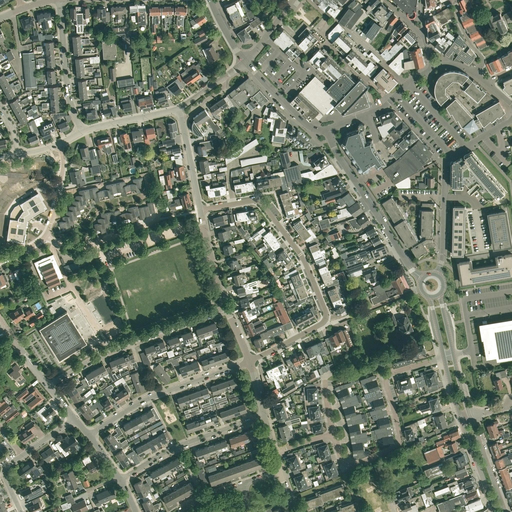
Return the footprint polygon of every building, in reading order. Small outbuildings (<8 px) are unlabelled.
[(228,13),(243,6),(240,0),(237,0),(225,6),(228,13)] [(314,0),(314,1),(318,4),(331,15),(332,14),(334,15),(336,16),(341,10),(338,7),(341,4),(338,1),(337,2),(335,0),(314,0)] [(367,1),(368,0),(353,0),(348,6),(338,20),(340,21),(350,29),(363,12),(361,10),(362,9),(360,8),(367,1)] [(368,13),(370,11),(371,10),(381,0),(380,0),(369,0),(368,1),(370,3),(367,5),(369,7),(366,11),(368,13)] [(418,5),(418,4),(418,0),(394,0),(404,9),(408,13),(409,14),(409,15),(410,15),(410,16),(411,16),(412,16),(413,16),(414,16),(415,16),(415,15),(416,14),(416,13),(417,13),(417,12),(416,11),(416,10),(417,10),(418,5)] [(460,0),(461,0),(461,1),(459,2),(462,9),(460,10),(461,12),(463,16),(462,17),(468,30),(469,30),(479,50),(488,46),(478,26),(477,26),(471,13),(468,14),(465,9),(472,5),(471,4),(478,1),(477,0),(460,0)] [(251,2),(243,6),(228,13),(231,20),(252,11),(255,9),(251,2)] [(145,15),(145,11),(145,3),(137,4),(138,18),(137,18),(137,19),(135,19),(135,22),(138,22),(138,25),(146,25),(145,15)] [(371,10),(370,11),(381,21),(382,20),(383,21),(382,22),(385,25),(390,17),(389,16),(393,12),(388,7),(387,8),(382,3),(373,12),(371,10)] [(121,14),(126,14),(125,6),(117,6),(118,19),(118,22),(121,22),(121,14)] [(434,15),(442,23),(453,17),(454,11),(449,7),(434,15)] [(76,12),(76,8),(70,8),(70,17),(71,17),(74,19),(74,24),(80,24),(79,12),(76,12)] [(83,12),(79,12),(80,24),(86,24),(86,22),(89,22),(89,17),(89,8),(83,8),(83,12)] [(105,8),(97,9),(98,17),(102,17),(102,21),(109,21),(109,12),(105,12),(105,8)] [(492,27),(497,25),(501,32),(504,33),(507,31),(508,29),(504,21),(505,20),(506,22),(507,22),(508,23),(511,20),(511,10),(504,15),(505,17),(503,18),(500,13),(494,16),(493,14),(487,17),(492,27)] [(252,11),(231,20),(235,27),(245,22),(248,21),(254,18),(255,20),(260,17),(259,17),(258,14),(254,17),(252,11)] [(43,25),(43,29),(49,28),(48,24),(51,23),(51,20),(50,12),(43,13),(45,23),(44,24),(44,25),(43,25)] [(193,16),(195,18),(190,21),(193,25),(198,22),(200,25),(207,20),(206,20),(206,19),(205,17),(202,13),(198,15),(197,14),(193,16)] [(394,25),(393,24),(399,18),(394,14),(388,20),(391,23),(387,30),(390,32),(394,25)] [(433,15),(426,19),(427,26),(428,31),(429,36),(431,40),(432,40),(433,41),(436,38),(442,35),(443,35),(442,32),(436,21),(433,15)] [(362,31),(371,19),(368,16),(367,18),(366,18),(365,19),(361,17),(359,20),(360,21),(356,26),(362,31)] [(23,19),(21,20),(24,29),(34,25),(31,17),(26,18),(25,18),(23,19)] [(260,17),(255,20),(249,23),(253,28),(262,22),(259,18),(260,17)] [(374,40),(383,27),(375,21),(374,22),(372,25),(368,31),(366,33),(365,34),(374,40)] [(365,51),(363,53),(355,46),(357,44),(356,42),(344,31),(345,29),(338,23),(334,28),(335,28),(330,34),(330,36),(334,40),(332,43),(344,54),(345,55),(343,57),(360,73),(362,70),(366,74),(368,72),(371,74),(377,68),(377,69),(379,66),(377,64),(375,66),(374,65),(376,63),(372,59),(369,57),(372,55),(373,56),(372,57),(378,62),(380,60),(372,52),(369,54),(369,55),(365,51)] [(407,32),(405,30),(407,28),(403,23),(397,28),(396,27),(392,33),(399,40),(403,36),(407,32)] [(467,65),(470,66),(477,56),(465,41),(465,40),(457,23),(454,24),(458,32),(453,35),(455,37),(456,38),(453,42),(445,54),(454,60),(456,57),(464,63),(464,64),(465,64),(467,65)] [(250,25),(237,33),(243,42),(251,38),(247,32),(252,29),(250,25)] [(200,37),(209,32),(206,27),(197,32),(200,37)] [(283,30),(274,40),(286,51),(285,51),(285,52),(293,60),(294,59),(298,54),(304,48),(307,51),(318,39),(306,27),(298,36),(300,37),(296,40),(292,37),(291,38),(283,30)] [(387,48),(380,54),(385,59),(388,56),(389,57),(392,54),(393,55),(397,51),(403,45),(401,43),(402,42),(404,44),(408,48),(418,37),(415,34),(410,29),(407,32),(403,36),(392,46),(389,50),(387,48)] [(442,52),(445,54),(453,42),(456,38),(455,37),(453,35),(448,32),(446,34),(444,37),(443,36),(442,38),(440,36),(437,37),(432,42),(435,44),(434,46),(442,52)] [(218,51),(215,52),(211,44),(215,41),(212,38),(206,44),(208,48),(206,49),(209,56),(207,57),(209,61),(210,61),(210,63),(214,61),(213,59),(217,58),(220,56),(218,51)] [(115,39),(102,40),(103,59),(117,58),(115,39)] [(418,42),(412,46),(403,50),(404,52),(404,60),(405,69),(425,66),(420,47),(418,42)] [(330,79),(332,77),(336,73),(335,72),(339,68),(338,66),(339,65),(328,56),(327,57),(319,49),(319,50),(318,49),(313,54),(314,55),(308,61),(316,69),(318,67),(327,76),(326,77),(328,79),(329,78),(330,79)] [(511,49),(508,52),(509,53),(486,64),(491,75),(494,73),(493,71),(511,62),(511,49)] [(11,51),(5,53),(9,61),(14,58),(11,51)] [(404,60),(404,52),(401,53),(391,63),(392,65),(390,66),(399,75),(405,69),(404,60)] [(30,59),(34,59),(33,53),(23,53),(26,87),(36,86),(34,61),(31,61),(30,59)] [(99,57),(75,59),(76,65),(83,64),(83,61),(89,60),(92,59),(92,62),(88,62),(88,63),(100,62),(99,58),(99,57)] [(191,71),(189,68),(187,69),(191,75),(195,80),(198,78),(199,79),(202,77),(199,72),(203,70),(198,63),(195,66),(196,67),(191,71)] [(342,69),(339,65),(338,66),(339,68),(335,72),(336,73),(332,77),(333,78),(336,80),(344,71),(342,69)] [(195,80),(191,75),(187,69),(185,66),(183,68),(187,73),(183,76),(188,85),(195,80)] [(375,77),(373,80),(376,83),(383,89),(386,93),(398,81),(394,77),(393,78),(393,77),(394,76),(388,71),(387,72),(387,71),(384,68),(375,77)] [(441,75),(440,76),(439,77),(438,78),(438,79),(437,80),(437,81),(436,82),(436,83),(436,84),(436,85),(435,86),(435,87),(435,88),(435,89),(435,91),(436,93),(437,96),(438,98),(439,101),(440,102),(441,103),(443,102),(445,107),(446,106),(449,110),(450,110),(452,113),(454,116),(455,116),(458,119),(460,123),(461,122),(470,132),(481,126),(483,124),(487,122),(488,123),(491,120),(494,118),(495,118),(498,116),(502,113),(503,114),(506,111),(500,100),(498,101),(487,92),(487,91),(473,79),(472,80),(469,76),(469,75),(467,74),(465,73),(463,72),(461,72),(460,71),(458,71),(456,71),(455,70),(453,70),(451,70),(448,71),(447,71),(446,72),(444,73),(443,74),(442,74),(441,75)] [(367,86),(367,85),(365,83),(365,84),(360,79),(356,83),(353,80),(353,79),(344,71),(336,80),(328,89),(315,76),(290,102),(310,121),(315,116),(319,120),(326,113),(327,114),(329,113),(327,111),(334,104),(343,113),(344,115),(370,105),(365,92),(366,91),(365,90),(368,87),(367,86)] [(0,82),(6,79),(10,77),(14,75),(15,74),(13,72),(5,76),(3,72),(0,73),(0,82)] [(239,106),(248,99),(247,98),(258,89),(248,77),(229,94),(232,98),(231,98),(227,94),(226,95),(237,111),(239,106)] [(133,78),(117,80),(118,87),(134,84),(133,78)] [(505,86),(503,88),(509,94),(511,92),(511,79),(511,80),(510,78),(504,81),(505,83),(504,83),(505,86)] [(6,79),(0,82),(0,83),(3,88),(9,84),(6,79)] [(9,84),(3,88),(6,93),(12,90),(15,88),(14,86),(15,86),(14,85),(11,87),(9,84)] [(177,84),(171,88),(175,94),(181,90),(177,84)] [(161,93),(162,95),(157,97),(159,103),(167,100),(165,94),(164,94),(164,92),(166,91),(165,88),(159,90),(161,93)] [(15,95),(12,90),(6,93),(9,99),(15,95)] [(258,109),(260,107),(260,106),(268,99),(259,90),(250,98),(252,100),(246,105),(251,110),(255,107),(257,109),(258,108),(258,109)] [(102,94),(102,96),(101,97),(103,103),(102,103),(104,109),(103,109),(105,117),(116,114),(114,106),(115,105),(114,101),(110,103),(109,102),(110,102),(108,95),(107,95),(107,92),(103,93),(103,94),(102,94)] [(144,96),(146,106),(153,105),(152,102),(153,102),(152,95),(144,96)] [(144,97),(139,98),(139,97),(137,98),(138,105),(139,104),(140,108),(146,106),(144,96),(144,97)] [(227,103),(224,98),(223,98),(216,103),(221,109),(225,107),(226,107),(227,106),(230,111),(233,109),(229,102),(227,103)] [(16,99),(10,103),(13,108),(19,104),(22,103),(21,101),(18,102),(16,99)] [(131,99),(128,100),(121,101),(122,105),(123,104),(124,111),(132,109),(131,103),(132,102),(131,99)] [(86,119),(87,118),(87,119),(93,118),(93,119),(95,119),(96,118),(96,117),(97,116),(97,115),(97,114),(97,113),(95,114),(94,110),(93,110),(92,102),(83,104),(84,107),(89,106),(90,110),(86,111),(87,115),(85,115),(86,119)] [(221,109),(216,103),(210,107),(213,111),(211,112),(217,120),(220,118),(217,114),(218,113),(218,111),(221,109)] [(13,108),(16,114),(22,110),(21,107),(19,104),(13,108)] [(284,143),(285,137),(286,128),(284,128),(286,117),(284,115),(276,108),(275,109),(270,108),(270,109),(266,107),(263,114),(267,115),(267,118),(273,119),(273,122),(272,125),(274,125),(273,130),(272,141),(277,142),(281,143),(282,143),(284,143)] [(25,115),(22,110),(16,114),(18,119),(25,115)] [(193,121),(193,122),(193,123),(192,124),(192,125),(192,126),(192,127),(192,128),(192,129),(192,130),(193,131),(193,132),(194,132),(194,133),(195,134),(196,134),(197,135),(198,135),(199,135),(200,135),(201,135),(202,135),(203,135),(201,132),(204,132),(204,131),(203,131),(199,126),(207,121),(211,118),(205,110),(193,118),(194,120),(193,121)] [(381,125),(378,126),(383,138),(391,132),(397,126),(396,125),(402,120),(395,112),(392,111),(380,116),(383,125),(381,126),(381,125)] [(18,119),(21,124),(28,121),(27,118),(30,116),(30,115),(28,113),(25,115),(18,119)] [(60,119),(59,113),(51,114),(56,126),(58,125),(61,131),(69,128),(66,121),(62,123),(60,119)] [(255,117),(254,128),(254,129),(260,130),(262,118),(255,117)] [(211,118),(207,121),(215,132),(220,128),(216,123),(215,124),(211,118)] [(28,138),(24,140),(26,144),(30,143),(31,144),(32,145),(35,144),(35,143),(39,141),(35,133),(38,131),(33,120),(30,122),(34,132),(32,133),(33,136),(28,138)] [(391,132),(383,138),(381,140),(389,150),(411,129),(409,127),(403,121),(391,132)] [(44,139),(51,136),(50,132),(55,130),(52,122),(40,127),(44,139)] [(177,130),(176,122),(167,124),(169,132),(170,138),(175,137),(174,131),(177,130)] [(345,141),(342,143),(355,163),(358,167),(361,172),(363,173),(365,172),(366,172),(370,169),(370,168),(372,167),(375,165),(378,169),(386,164),(376,149),(372,140),(367,142),(363,131),(364,130),(366,127),(365,125),(362,123),(359,124),(358,127),(358,129),(347,133),(346,135),(345,141)] [(294,142),(302,133),(298,129),(296,130),(292,126),(287,131),(292,135),(290,136),(292,138),(291,139),(294,142)] [(147,134),(144,134),(143,130),(145,140),(145,143),(146,143),(146,144),(150,143),(150,140),(154,140),(153,137),(156,136),(154,127),(146,129),(147,134)] [(210,136),(211,140),(216,139),(221,138),(220,134),(223,132),(220,128),(215,132),(215,135),(210,136)] [(415,134),(411,129),(389,150),(393,155),(394,153),(415,134)] [(139,130),(132,132),(134,142),(140,141),(140,144),(145,143),(145,140),(143,130),(140,131),(139,130)] [(131,147),(130,143),(129,137),(128,134),(127,135),(126,133),(120,134),(122,141),(120,141),(119,142),(120,145),(121,145),(124,145),(125,149),(131,147)] [(302,133),(294,142),(298,145),(299,144),(303,148),(304,146),(308,149),(312,145),(309,142),(310,140),(302,133)] [(394,153),(393,155),(397,160),(398,160),(399,159),(410,149),(420,139),(418,138),(418,137),(415,134),(394,153)] [(110,137),(104,138),(107,152),(110,151),(108,146),(112,145),(110,137)] [(104,149),(104,153),(107,152),(104,138),(97,140),(99,148),(101,147),(102,150),(104,149)] [(430,157),(433,154),(420,139),(410,149),(399,159),(398,160),(397,160),(384,169),(391,180),(392,179),(395,184),(405,178),(409,176),(424,168),(423,165),(432,160),(430,157)] [(199,155),(206,154),(206,149),(213,148),(212,141),(199,143),(200,146),(198,147),(199,155)] [(455,141),(450,146),(453,150),(459,145),(455,141)] [(94,159),(92,150),(88,150),(87,146),(87,147),(87,145),(83,146),(83,147),(81,148),(83,157),(89,156),(90,160),(94,159)] [(173,154),(180,153),(181,152),(180,151),(181,151),(181,149),(180,149),(179,146),(172,148),(166,149),(166,147),(159,148),(160,152),(161,157),(162,156),(161,152),(166,151),(167,153),(172,151),(173,154)] [(302,156),(302,150),(299,150),(300,162),(308,162),(307,156),(302,156)] [(464,184),(470,190),(477,183),(480,187),(477,190),(487,202),(489,200),(491,202),(507,192),(472,151),(464,156),(466,157),(463,159),(462,157),(453,162),(453,163),(451,164),(451,185),(453,185),(453,188),(463,188),(463,184),(464,184)] [(290,166),(287,152),(279,152),(284,171),(285,175),(288,187),(336,174),(336,173),(334,169),(333,169),(333,168),(331,165),(330,165),(327,167),(327,168),(326,168),(320,172),(319,171),(314,175),(311,171),(300,174),(298,164),(290,166)] [(321,168),(328,163),(323,156),(320,158),(319,158),(316,160),(315,159),(313,160),(316,165),(315,166),(316,168),(321,168)] [(34,171),(31,172),(32,174),(47,170),(45,163),(33,166),(34,171)] [(216,164),(200,167),(201,173),(210,171),(209,168),(213,167),(216,166),(216,164)] [(21,167),(18,168),(21,184),(23,184),(23,181),(27,180),(25,167),(24,167),(24,166),(21,167)] [(183,166),(174,167),(175,172),(173,172),(173,171),(169,171),(169,174),(184,172),(184,169),(184,167),(183,167),(183,166)] [(18,168),(11,169),(14,183),(19,182),(19,185),(21,184),(18,168)] [(47,170),(32,174),(32,176),(35,175),(36,179),(36,180),(38,179),(38,180),(41,180),(41,179),(42,178),(47,177),(48,177),(47,170)] [(79,170),(70,172),(73,183),(77,182),(77,186),(85,184),(84,181),(82,181),(79,170)] [(274,177),(276,186),(282,185),(280,176),(285,175),(284,171),(273,173),(274,177)] [(184,172),(169,174),(164,175),(165,184),(171,183),(170,177),(174,177),(174,175),(176,175),(176,179),(185,178),(185,177),(185,175),(185,174),(184,172)] [(274,177),(271,177),(270,176),(269,175),(268,175),(268,178),(270,187),(276,186),(274,177)] [(264,188),(270,187),(268,178),(265,179),(264,176),(262,177),(262,179),(264,188)] [(344,188),(345,187),(338,176),(337,177),(336,177),(324,181),(326,189),(329,188),(330,192),(323,194),(325,200),(341,194),(346,190),(344,188)] [(410,179),(409,176),(405,178),(395,184),(398,188),(410,188),(410,179)] [(139,183),(140,187),(144,186),(142,177),(133,180),(134,184),(139,183)] [(248,177),(245,178),(246,182),(248,191),(254,190),(252,181),(249,182),(248,177)] [(434,187),(434,178),(425,178),(425,184),(424,184),(424,183),(419,183),(419,185),(419,188),(426,188),(426,187),(428,187),(434,187)] [(120,187),(125,186),(125,181),(115,183),(117,192),(121,191),(120,187)] [(223,185),(219,186),(220,195),(226,194),(225,189),(227,189),(226,181),(222,182),(223,185)] [(117,192),(115,183),(106,185),(107,190),(112,189),(113,193),(117,192)] [(139,183),(134,184),(130,185),(131,190),(136,189),(137,193),(141,192),(140,187),(139,183)] [(214,196),(213,187),(210,187),(210,184),(205,185),(206,189),(207,188),(208,197),(214,196)] [(130,185),(125,186),(120,187),(121,191),(122,196),(127,195),(126,191),(131,190),(130,185)] [(97,187),(88,189),(90,198),(94,197),(93,193),(98,192),(97,187)] [(282,190),(283,193),(279,194),(281,200),(284,199),(290,197),(292,196),(291,190),(289,191),(288,187),(282,190)] [(473,187),(467,192),(470,195),(476,190),(473,187)] [(90,198),(88,189),(79,191),(80,196),(85,195),(86,199),(90,198)] [(107,190),(103,191),(104,196),(109,195),(110,199),(114,198),(113,193),(112,189),(107,190)] [(103,191),(98,192),(93,193),(94,197),(95,202),(100,201),(99,197),(104,196),(103,191)] [(340,206),(353,197),(349,192),(340,198),(340,197),(336,200),(340,206)] [(7,237),(7,239),(24,242),(24,240),(25,237),(26,226),(26,223),(27,221),(26,221),(27,219),(28,218),(30,217),(33,216),(42,210),(45,209),(47,208),(43,201),(38,193),(36,194),(33,195),(24,201),(22,203),(15,207),(11,213),(10,221),(9,224),(8,234),(7,237)] [(175,203),(189,199),(189,197),(189,196),(188,194),(188,193),(179,195),(180,198),(174,200),(175,203)] [(85,195),(80,196),(75,197),(76,201),(82,200),(83,204),(87,203),(86,199),(85,195)] [(408,219),(393,196),(382,203),(396,224),(394,225),(408,247),(411,245),(418,240),(419,240),(419,239),(406,220),(408,219)] [(284,199),(281,200),(283,205),(284,205),(292,203),(290,197),(284,199)] [(355,200),(353,197),(340,206),(337,205),(337,208),(340,208),(343,207),(346,205),(347,206),(355,200)] [(175,203),(171,204),(169,204),(170,205),(169,206),(170,209),(171,209),(171,210),(170,210),(170,214),(179,213),(178,208),(176,209),(175,206),(182,205),(182,208),(191,205),(191,204),(190,202),(189,199),(175,203)] [(82,200),(76,201),(72,202),(73,206),(78,205),(79,209),(84,209),(83,204),(82,200)] [(294,202),(292,203),(284,205),(283,205),(285,211),(296,208),(294,202)] [(362,210),(360,206),(357,203),(349,208),(348,207),(340,209),(341,214),(337,215),(338,218),(347,216),(347,217),(354,215),(354,216),(362,210)] [(430,247),(433,247),(433,203),(422,203),(422,209),(420,209),(419,235),(421,238),(419,239),(419,240),(418,240),(411,245),(413,246),(411,247),(417,257),(428,250),(427,248),(430,247)] [(78,205),(73,206),(69,207),(70,211),(75,210),(76,215),(80,214),(79,209),(78,205)] [(139,213),(138,208),(137,206),(128,208),(129,213),(134,211),(135,216),(139,215),(139,213)] [(296,208),(285,211),(287,219),(291,218),(292,220),(299,216),(302,214),(301,212),(299,213),(297,207),(296,208)] [(453,250),(453,255),(463,255),(464,252),(465,252),(466,210),(465,210),(465,207),(454,207),(454,211),(454,214),(454,218),(454,221),(454,226),(453,229),(453,232),(453,236),(453,240),(453,243),(453,247),(453,250)] [(75,210),(70,211),(66,212),(67,216),(72,215),(73,220),(77,219),(76,215),(75,210)] [(115,216),(121,214),(120,210),(110,212),(112,221),(116,220),(115,216)] [(254,210),(248,211),(250,219),(252,219),(253,222),(257,222),(257,218),(255,218),(254,210)] [(129,213),(125,214),(126,219),(131,218),(132,222),(136,221),(135,216),(134,211),(129,213)] [(236,212),(236,214),(233,214),(235,221),(244,220),(242,211),(236,212)] [(112,221),(110,212),(101,214),(102,219),(107,217),(108,222),(112,221)] [(505,220),(507,220),(506,212),(489,214),(490,218),(492,218),(492,220),(490,221),(491,229),(493,229),(494,231),(492,232),(493,240),(495,240),(496,248),(509,245),(509,242),(510,242),(509,233),(507,234),(507,231),(509,231),(507,222),(505,223),(505,220)] [(125,214),(121,214),(115,216),(116,220),(117,225),(122,224),(121,220),(126,219),(125,214)] [(365,214),(358,220),(357,220),(360,224),(368,218),(365,214)] [(72,215),(67,216),(62,217),(63,221),(69,220),(70,225),(74,224),(73,220),(72,215)] [(220,227),(219,225),(224,223),(223,219),(227,218),(226,215),(222,216),(213,218),(214,223),(215,226),(215,228),(220,227)] [(321,215),(317,216),(313,218),(314,219),(316,222),(318,225),(320,224),(321,229),(330,226),(328,218),(322,220),(321,215)] [(107,217),(102,219),(97,220),(98,224),(104,223),(105,227),(109,226),(108,222),(107,217)] [(293,225),(296,230),(303,225),(301,222),(302,222),(302,221),(301,219),(300,217),(292,221),(291,222),(293,225)] [(363,228),(371,222),(368,218),(360,224),(357,220),(358,220),(356,217),(349,220),(353,226),(354,225),(358,230),(362,227),(363,228)] [(69,220),(63,221),(59,222),(60,228),(65,227),(66,230),(71,229),(70,225),(69,220)] [(104,223),(98,224),(94,225),(95,230),(101,229),(101,233),(106,232),(105,227),(104,223)] [(303,225),(296,230),(300,235),(309,228),(309,227),(306,229),(303,225)] [(362,237),(375,230),(373,226),(366,230),(367,232),(362,235),(362,236),(361,236),(362,237)] [(304,240),(304,239),(306,242),(308,241),(315,237),(312,233),(313,232),(309,228),(300,235),(304,240),(303,240),(304,240)] [(218,236),(218,237),(218,239),(219,240),(220,240),(224,239),(227,238),(228,238),(226,230),(223,231),(218,232),(219,236),(218,236)] [(265,238),(263,239),(265,242),(266,241),(266,240),(273,235),(270,230),(263,235),(265,238)] [(375,230),(362,237),(362,238),(363,238),(364,238),(369,236),(370,238),(377,234),(375,230)] [(249,238),(247,240),(249,242),(251,241),(254,238),(260,234),(258,231),(253,235),(251,237),(249,238)] [(338,232),(329,235),(331,240),(334,240),(340,238),(338,232)] [(371,240),(363,245),(363,246),(366,245),(380,238),(378,234),(370,238),(371,240)] [(264,246),(266,248),(277,240),(273,235),(266,240),(266,241),(268,243),(264,246)] [(311,252),(319,248),(317,243),(319,242),(315,238),(309,242),(311,245),(309,246),(311,252)] [(363,246),(364,249),(374,244),(374,246),(382,242),(380,238),(366,245),(363,246)] [(277,240),(266,248),(267,251),(272,248),(273,250),(268,254),(269,256),(274,253),(277,251),(275,249),(281,245),(277,240)] [(231,245),(223,247),(225,254),(233,252),(231,245)] [(360,269),(358,264),(387,252),(388,251),(387,248),(385,248),(384,245),(366,251),(366,250),(341,260),(344,269),(347,274),(360,269)] [(312,258),(313,257),(322,254),(321,251),(324,250),(323,247),(319,249),(319,248),(311,252),(310,252),(310,253),(310,255),(311,255),(312,255),(312,258)] [(339,255),(335,247),(330,250),(332,254),(331,255),(333,259),(339,255)] [(280,259),(287,254),(284,249),(278,253),(277,251),(274,253),(269,256),(271,259),(274,257),(277,262),(280,259)] [(80,260),(74,263),(77,272),(88,268),(86,265),(85,262),(90,260),(89,258),(88,258),(87,253),(79,256),(80,260)] [(324,253),(322,254),(313,257),(312,258),(313,260),(314,261),(314,260),(316,263),(317,263),(318,265),(321,264),(327,261),(326,259),(324,260),(323,257),(325,256),(324,253)] [(45,258),(34,263),(41,279),(45,278),(46,280),(49,287),(49,288),(61,283),(61,282),(59,279),(63,277),(53,254),(45,258)] [(235,266),(236,270),(237,270),(239,270),(242,269),(240,263),(238,264),(237,259),(241,258),(240,254),(233,256),(234,260),(229,261),(230,268),(235,266)] [(280,259),(282,262),(280,263),(281,266),(284,264),(291,259),(287,254),(280,259)] [(506,276),(505,275),(508,274),(508,276),(511,275),(511,254),(504,255),(502,255),(502,256),(497,257),(498,263),(473,267),(472,260),(470,260),(470,261),(459,263),(459,264),(461,264),(462,268),(460,269),(461,274),(463,274),(463,278),(462,279),(462,284),(473,282),(475,281),(476,281),(476,280),(478,279),(478,281),(484,280),(483,278),(486,278),(486,280),(491,279),(491,277),(493,277),(493,279),(506,276)] [(268,259),(264,261),(267,267),(273,265),(272,261),(269,262),(268,259)] [(285,266),(283,268),(283,269),(283,268),(285,271),(294,264),(291,259),(284,264),(285,266)] [(318,265),(319,268),(318,268),(320,274),(328,271),(326,265),(328,264),(327,261),(321,264),(318,265)] [(74,263),(64,267),(67,276),(70,275),(77,272),(74,263)] [(20,269),(19,268),(19,267),(16,268),(16,269),(13,271),(14,271),(8,273),(11,281),(17,279),(17,280),(20,278),(21,281),(27,278),(23,269),(21,270),(20,269)] [(239,270),(240,274),(234,276),(235,281),(234,281),(235,285),(236,284),(236,285),(244,283),(245,282),(246,281),(245,279),(244,278),(243,278),(242,277),(245,276),(244,272),(248,271),(247,267),(242,269),(239,270)] [(289,272),(285,275),(284,275),(286,278),(290,276),(291,279),(288,280),(289,283),(292,282),(301,279),(299,273),(297,273),(295,269),(289,272)] [(360,269),(347,274),(348,277),(351,276),(351,278),(363,273),(361,269),(360,269)] [(378,274),(376,274),(375,270),(371,271),(370,269),(363,272),(366,279),(369,278),(371,282),(378,280),(378,279),(379,278),(378,274)] [(328,271),(320,274),(322,280),(331,276),(328,271)] [(344,280),(346,279),(343,271),(340,272),(336,274),(336,276),(342,274),(342,275),(344,280)] [(0,286),(6,284),(5,282),(8,281),(5,274),(3,275),(2,274),(0,274),(0,286)] [(331,276),(322,280),(325,285),(327,284),(328,287),(334,284),(337,283),(339,282),(337,279),(333,281),(331,276)] [(376,296),(370,299),(373,305),(390,297),(389,296),(392,294),(393,295),(394,295),(396,294),(397,294),(406,289),(400,276),(399,276),(392,280),(392,279),(372,287),(376,296)] [(295,288),(303,284),(301,279),(292,282),(295,288)] [(237,292),(237,293),(237,295),(238,295),(239,295),(240,297),(245,295),(245,294),(253,292),(252,289),(252,286),(254,286),(257,284),(256,280),(251,282),(247,283),(242,285),(243,288),(241,288),(237,289),(238,291),(238,292),(237,292)] [(337,283),(334,284),(328,287),(329,290),(327,290),(329,296),(338,293),(335,287),(339,285),(337,283)] [(295,288),(297,293),(306,290),(303,284),(295,288)] [(305,299),(307,299),(306,296),(308,295),(306,290),(297,293),(295,294),(297,300),(298,301),(298,302),(299,301),(302,300),(302,301),(305,299)] [(338,293),(329,296),(332,302),(340,298),(339,295),(340,295),(344,293),(343,291),(338,293)] [(243,298),(240,299),(241,302),(240,303),(240,305),(242,306),(249,304),(248,300),(252,299),(251,296),(250,294),(246,295),(247,297),(243,298)] [(340,298),(332,302),(334,307),(342,304),(345,302),(342,303),(341,301),(346,299),(344,296),(342,298),(340,298)] [(342,304),(334,307),(336,313),(340,312),(341,315),(347,313),(346,309),(344,309),(343,306),(347,305),(345,302),(342,304)] [(246,308),(238,311),(238,312),(241,317),(257,310),(259,310),(261,309),(260,305),(255,307),(251,309),(247,311),(246,308)] [(48,309),(52,315),(57,313),(52,306),(48,309)] [(305,312),(310,321),(315,318),(313,314),(316,312),(312,306),(310,308),(311,309),(305,312)] [(20,307),(14,311),(10,314),(16,322),(24,317),(26,319),(35,314),(31,308),(23,312),(20,307)] [(257,310),(241,317),(243,323),(251,319),(257,317),(256,314),(259,312),(260,313),(263,311),(262,308),(261,309),(259,310),(257,310)] [(66,312),(67,312),(67,311),(39,329),(41,332),(43,335),(44,336),(45,337),(52,349),(54,353),(56,356),(59,360),(79,347),(87,343),(86,342),(86,343),(82,336),(81,335),(77,329),(75,326),(72,321),(71,319),(66,312)] [(284,323),(290,321),(286,312),(281,315),(280,315),(284,323)] [(310,321),(305,312),(300,315),(304,323),(310,321)] [(406,316),(395,321),(392,314),(389,315),(394,326),(398,324),(403,336),(413,332),(406,316)] [(304,323),(300,315),(295,318),(294,318),(291,319),(295,326),(298,325),(299,327),(304,323)] [(483,324),(481,325),(483,340),(487,359),(496,357),(497,361),(511,358),(511,319),(487,324),(487,320),(484,320),(482,321),(483,324)] [(251,321),(244,324),(246,330),(261,324),(259,320),(252,323),(251,321)] [(261,324),(246,330),(249,336),(256,332),(265,329),(262,323),(261,324)] [(272,336),(284,331),(281,325),(281,324),(267,331),(268,334),(271,333),(272,336)] [(205,326),(201,327),(204,337),(204,336),(208,335),(209,336),(208,335),(205,326)] [(197,331),(194,332),(197,341),(200,340),(200,339),(204,337),(201,327),(196,329),(197,331)] [(335,333),(336,334),(339,342),(345,340),(347,346),(352,344),(346,329),(342,331),(341,330),(335,333)] [(192,333),(191,331),(187,333),(190,341),(191,344),(198,342),(197,341),(194,332),(192,333)] [(267,331),(260,334),(261,337),(254,340),(255,343),(253,343),(255,346),(256,346),(256,347),(264,344),(262,340),(266,339),(265,335),(268,334),(267,331)] [(327,344),(328,344),(331,351),(341,347),(339,344),(339,342),(336,334),(325,339),(327,344)] [(177,349),(173,338),(168,339),(171,348),(176,346),(177,349)] [(324,346),(322,341),(316,343),(320,352),(323,350),(325,355),(329,353),(325,346),(324,346)] [(316,343),(311,346),(315,354),(320,352),(316,343)] [(412,354),(410,355),(411,359),(418,356),(417,355),(421,354),(425,352),(423,349),(424,349),(423,348),(424,347),(424,346),(423,345),(422,344),(410,348),(412,354)] [(316,356),(315,354),(311,346),(305,348),(310,359),(316,356)] [(222,353),(220,348),(217,349),(219,354),(222,362),(228,360),(227,356),(229,356),(227,350),(225,351),(225,352),(222,353)] [(297,354),(302,366),(306,364),(307,366),(310,364),(308,360),(305,362),(305,361),(306,360),(302,352),(297,354)] [(129,356),(128,354),(123,356),(127,364),(131,362),(133,366),(134,365),(135,368),(138,366),(136,363),(133,354),(129,356)] [(222,362),(219,354),(213,356),(216,364),(222,362)] [(297,354),(291,357),(295,365),(297,364),(299,367),(302,366),(297,354)] [(180,360),(180,357),(182,356),(181,355),(172,358),(173,360),(175,365),(175,366),(179,364),(178,361),(180,360)] [(127,364),(123,356),(119,357),(122,366),(127,364)] [(213,356),(208,359),(210,366),(216,364),(213,356)] [(122,366),(119,357),(114,359),(118,368),(119,369),(123,368),(122,366)] [(295,365),(291,357),(286,359),(289,368),(292,366),(294,371),(297,370),(295,365)] [(118,368),(114,359),(109,361),(113,370),(118,368)] [(210,366),(208,359),(202,361),(204,368),(210,366)] [(381,360),(376,363),(379,371),(384,369),(381,360)] [(191,363),(194,372),(200,369),(197,361),(191,363)] [(194,372),(191,363),(185,366),(188,374),(194,372)] [(287,373),(283,363),(277,365),(281,373),(284,372),(285,374),(287,373)] [(159,364),(153,368),(159,376),(165,372),(159,364)] [(109,374),(103,365),(99,367),(101,371),(104,375),(104,377),(109,374)] [(281,373),(277,365),(272,368),(275,376),(278,375),(279,378),(283,377),(281,373)] [(188,374),(185,366),(179,368),(182,376),(188,374)] [(18,367),(9,374),(14,379),(16,378),(20,384),(25,380),(19,372),(21,370),(18,367)] [(99,367),(94,369),(100,379),(103,378),(101,376),(104,375),(101,371),(99,367)] [(272,368),(266,370),(268,374),(265,375),(267,380),(270,378),(271,381),(274,380),(275,382),(274,383),(277,388),(280,387),(275,376),(272,368)] [(94,369),(90,372),(96,382),(100,379),(94,369)] [(496,373),(498,379),(494,380),(497,388),(503,387),(500,378),(502,378),(501,378),(507,376),(505,370),(496,373)] [(426,380),(436,377),(436,376),(437,376),(436,372),(435,372),(434,371),(428,373),(427,371),(420,373),(422,378),(425,377),(426,380)] [(96,382),(90,372),(86,374),(87,377),(85,378),(89,386),(96,382)] [(141,381),(138,372),(131,374),(134,383),(141,381)] [(171,379),(165,372),(159,376),(165,384),(171,379)] [(309,382),(316,378),(313,373),(310,375),(311,376),(307,378),(308,380),(309,382)] [(405,378),(404,378),(407,389),(410,388),(411,390),(417,388),(415,382),(412,384),(409,377),(408,376),(404,377),(405,378)] [(126,388),(120,392),(124,399),(130,395),(128,392),(131,390),(123,377),(120,379),(126,388)] [(367,388),(377,384),(376,379),(372,381),(370,377),(360,380),(362,385),(365,384),(367,388)] [(436,377),(426,380),(427,383),(424,384),(426,391),(432,389),(431,385),(438,383),(438,382),(439,382),(437,378),(436,378),(436,377)] [(235,378),(229,380),(231,388),(237,386),(238,389),(241,388),(238,380),(236,381),(235,378)] [(303,383),(302,381),(301,378),(296,381),(293,382),(294,383),(296,388),(303,383)] [(402,378),(399,379),(399,380),(398,380),(400,387),(397,388),(399,395),(405,393),(404,390),(407,389),(404,378),(403,379),(402,378)] [(229,380),(223,382),(225,390),(231,388),(229,380)] [(141,381),(134,383),(137,392),(144,390),(141,381)] [(225,390),(223,382),(217,385),(219,392),(225,390)] [(339,396),(349,392),(347,387),(352,385),(350,382),(339,386),(341,390),(337,391),(339,396)] [(296,388),(294,383),(287,387),(288,389),(290,392),(296,388)] [(76,388),(74,385),(67,389),(71,395),(81,389),(85,387),(83,384),(76,388)] [(377,384),(367,388),(368,392),(364,394),(365,399),(366,398),(376,394),(375,390),(379,389),(377,384)] [(217,385),(211,387),(213,394),(219,392),(217,385)] [(304,395),(317,394),(317,393),(318,393),(318,389),(317,389),(316,388),(309,388),(309,385),(305,386),(303,387),(304,395)] [(35,387),(28,393),(26,390),(17,398),(19,401),(22,398),(25,402),(34,394),(37,398),(28,405),(31,409),(44,398),(35,387)] [(118,402),(124,399),(120,392),(117,388),(114,390),(117,394),(114,396),(118,402)] [(210,395),(207,388),(201,390),(204,397),(210,395)] [(81,389),(71,395),(74,401),(81,397),(79,394),(83,392),(81,389)] [(204,397),(201,390),(195,392),(198,400),(204,397)] [(280,391),(272,396),(275,401),(283,396),(280,391)] [(198,400),(195,392),(189,394),(192,402),(198,400)] [(341,401),(344,399),(346,403),(358,399),(355,394),(351,396),(349,392),(339,396),(341,401)] [(189,394),(183,396),(186,404),(192,402),(189,394)] [(317,394),(304,395),(304,404),(310,403),(310,400),(317,400),(317,399),(318,399),(318,395),(317,395),(317,394)] [(376,394),(366,398),(368,402),(371,401),(373,406),(383,402),(382,398),(378,399),(376,394)] [(186,404),(183,396),(177,398),(180,406),(186,404)] [(104,399),(105,401),(103,402),(102,401),(99,403),(102,408),(105,406),(107,409),(113,406),(107,397),(104,399)] [(13,405),(10,407),(4,398),(0,401),(0,413),(2,415),(3,415),(6,418),(11,414),(12,415),(14,417),(18,413),(17,411),(16,410),(13,405)] [(420,406),(421,409),(440,404),(439,401),(438,401),(437,398),(433,399),(433,398),(430,399),(429,400),(427,401),(428,404),(420,406)] [(358,399),(346,403),(347,407),(343,408),(345,413),(354,410),(355,410),(354,405),(359,404),(358,399)] [(89,408),(83,413),(87,418),(94,413),(92,411),(97,407),(99,409),(102,408),(99,403),(98,401),(95,403),(92,405),(89,408)] [(248,407),(246,401),(243,402),(244,404),(238,406),(241,413),(246,411),(245,408),(248,407)] [(286,410),(285,407),(287,407),(286,401),(280,403),(281,406),(274,408),(274,409),(273,409),(274,413),(275,412),(275,413),(286,410)] [(88,406),(85,402),(78,407),(83,413),(89,408),(92,405),(90,404),(88,406)] [(383,402),(373,406),(374,410),(369,412),(371,416),(372,416),(382,413),(381,409),(385,407),(383,402)] [(310,403),(304,404),(305,410),(307,410),(308,413),(319,412),(319,411),(320,410),(319,406),(318,407),(318,406),(311,407),(310,403)] [(440,404),(421,409),(422,412),(432,409),(433,412),(441,409),(440,407),(441,406),(440,404)] [(55,413),(50,406),(45,411),(43,407),(37,412),(42,418),(45,416),(47,418),(48,419),(49,417),(50,417),(55,413)] [(241,413),(238,406),(232,408),(235,415),(241,413)] [(223,409),(224,411),(220,412),(223,420),(229,418),(226,410),(225,408),(223,409)] [(226,410),(229,418),(235,415),(232,408),(226,410)] [(153,413),(151,410),(146,413),(150,421),(155,418),(156,420),(159,418),(156,412),(153,413)] [(286,410),(275,413),(276,414),(275,415),(276,418),(277,418),(277,419),(284,417),(285,420),(291,418),(289,413),(287,413),(286,410)] [(366,417),(365,413),(361,414),(360,413),(356,415),(354,410),(345,413),(346,418),(350,417),(351,421),(362,418),(367,417),(366,416),(366,417)] [(319,412),(308,413),(308,416),(306,417),(307,423),(313,422),(313,419),(320,417),(321,416),(320,412),(319,413),(319,412)] [(150,421),(146,413),(140,416),(144,424),(150,421)] [(382,413),(372,416),(373,420),(377,419),(378,424),(389,421),(387,416),(383,417),(382,413)] [(208,417),(204,418),(207,425),(213,423),(210,416),(209,414),(207,414),(208,417)] [(216,414),(210,416),(213,423),(219,421),(216,414)] [(433,420),(434,423),(445,419),(446,418),(446,415),(444,416),(444,414),(436,416),(436,417),(433,417),(433,420)] [(140,416),(135,419),(139,427),(144,424),(140,416)] [(352,425),(348,426),(349,431),(360,428),(359,423),(364,422),(368,421),(367,417),(362,418),(351,421),(352,425)] [(196,421),(192,422),(195,429),(201,427),(198,420),(197,418),(195,419),(196,421)] [(198,420),(201,427),(207,425),(204,418),(201,419),(198,420)] [(139,427),(135,419),(129,422),(133,430),(139,427)] [(445,419),(434,423),(434,425),(438,424),(439,427),(447,425),(445,419)] [(386,427),(390,426),(389,421),(378,424),(379,429),(374,430),(375,434),(376,434),(387,432),(386,427)] [(489,431),(497,428),(496,425),(499,424),(497,421),(491,423),(491,424),(488,425),(489,431)] [(36,428),(31,422),(27,425),(29,428),(19,436),(24,443),(34,436),(31,431),(36,428)] [(129,422),(123,425),(124,426),(127,431),(128,433),(133,430),(129,422)] [(195,429),(192,422),(187,424),(189,432),(195,429)] [(313,422),(307,423),(306,423),(308,429),(311,429),(312,432),(322,430),(322,429),(323,428),(322,424),(321,424),(321,423),(314,425),(313,422)] [(409,429),(405,430),(407,440),(408,439),(408,440),(412,440),(412,439),(414,438),(413,431),(417,430),(415,422),(408,425),(409,429)] [(287,428),(286,424),(278,426),(279,427),(278,427),(279,431),(280,431),(280,433),(284,432),(290,430),(289,428),(287,428)] [(113,436),(110,433),(104,438),(108,444),(117,437),(120,435),(122,433),(118,427),(115,429),(117,433),(113,436)] [(360,428),(349,431),(350,436),(354,435),(355,439),(366,437),(367,437),(366,431),(361,433),(360,428)] [(450,434),(444,436),(445,441),(451,439),(452,440),(461,437),(457,428),(449,432),(450,434)] [(498,431),(497,428),(489,431),(491,436),(495,435),(495,436),(502,434),(501,430),(498,431)] [(253,430),(247,432),(250,440),(256,438),(257,440),(259,440),(256,432),(254,432),(253,430)] [(281,437),(282,440),(290,437),(292,437),(290,430),(284,432),(280,433),(279,434),(280,437),(281,437)] [(164,433),(158,436),(162,444),(168,441),(168,440),(170,438),(167,431),(164,433)] [(247,432),(241,434),(244,443),(250,440),(247,432)] [(382,438),(383,442),(384,442),(384,445),(388,444),(388,441),(393,440),(392,435),(388,436),(387,432),(376,434),(375,434),(371,435),(372,437),(377,437),(377,438),(382,438)] [(241,434),(235,436),(238,445),(244,443),(241,434)] [(63,448),(61,450),(61,451),(65,457),(69,454),(67,452),(69,450),(71,452),(76,449),(74,446),(78,443),(73,435),(69,438),(67,436),(62,439),(64,442),(61,444),(63,448)] [(117,437),(108,444),(112,449),(114,448),(116,451),(121,447),(127,442),(126,440),(121,443),(119,441),(118,442),(116,439),(118,437),(117,437),(120,435),(117,437)] [(162,444),(158,436),(153,439),(157,447),(162,444)] [(238,445),(235,436),(229,439),(232,447),(238,445)] [(366,437),(355,439),(356,443),(352,443),(352,448),(364,447),(363,442),(367,441),(366,437)] [(136,450),(135,448),(142,444),(138,438),(133,440),(136,445),(131,447),(134,452),(136,450)] [(153,439),(147,442),(151,450),(157,447),(153,439)] [(225,440),(219,442),(222,451),(228,448),(225,440)] [(147,442),(142,445),(146,453),(151,450),(147,442)] [(222,451),(219,442),(213,444),(216,453),(222,451)] [(444,445),(445,447),(446,448),(450,446),(452,452),(458,449),(455,442),(449,444),(449,443),(444,445)] [(318,453),(328,450),(328,449),(329,448),(328,445),(327,445),(326,444),(319,446),(318,443),(312,444),(315,451),(317,450),(318,453)] [(213,444),(207,446),(210,455),(216,453),(213,444)] [(146,453),(142,445),(136,448),(140,456),(146,453)] [(210,455),(207,446),(201,449),(204,457),(210,455)] [(502,446),(492,449),(493,454),(500,451),(499,449),(503,448),(502,446)] [(62,458),(57,451),(54,453),(51,447),(41,454),(47,461),(55,455),(59,460),(62,458)] [(364,447),(352,448),(353,454),(357,453),(358,458),(362,458),(370,454),(369,451),(364,451),(364,447)] [(204,457),(201,449),(195,451),(198,459),(200,458),(204,457)] [(126,455),(122,450),(116,454),(120,460),(126,456),(129,454),(126,455)] [(328,450),(318,453),(319,456),(316,457),(318,463),(324,460),(323,458),(330,455),(330,454),(331,454),(330,450),(329,451),(328,450)] [(129,454),(126,456),(120,460),(122,464),(121,464),(123,467),(127,465),(126,464),(130,461),(128,458),(131,456),(133,460),(137,458),(133,451),(129,454)] [(287,458),(287,459),(286,460),(288,464),(289,463),(289,464),(299,460),(298,457),(300,456),(298,451),(293,453),(294,456),(287,458)] [(510,459),(511,458),(511,452),(508,454),(509,456),(495,461),(498,467),(509,463),(508,460),(510,459)] [(446,459),(447,463),(449,462),(456,460),(459,466),(467,463),(464,454),(461,455),(460,453),(448,458),(446,459)] [(88,455),(78,460),(79,462),(82,460),(85,466),(87,465),(91,473),(99,469),(95,460),(91,462),(88,455)] [(263,456),(245,463),(248,472),(266,465),(263,456)] [(179,459),(178,458),(173,461),(177,469),(185,464),(181,457),(179,459)] [(299,460),(289,464),(289,465),(288,465),(290,469),(291,469),(291,470),(298,467),(299,470),(305,468),(303,462),(301,463),(299,460)] [(40,473),(43,471),(39,466),(36,468),(36,467),(32,461),(18,470),(22,477),(29,472),(33,478),(40,473)] [(173,461),(167,464),(171,472),(177,469),(173,461)] [(335,466),(334,462),(333,462),(332,461),(326,464),(325,461),(319,464),(321,469),(323,468),(325,471),(335,467),(334,466),(335,466)] [(245,463),(226,469),(230,478),(248,472),(245,463)] [(167,464),(162,467),(166,475),(171,472),(167,464)] [(445,472),(442,464),(425,471),(428,479),(445,472)] [(382,476),(378,465),(374,466),(378,477),(382,476)] [(447,475),(448,477),(445,478),(449,477),(466,470),(465,465),(451,471),(452,473),(448,474),(447,475)] [(501,475),(509,472),(507,466),(499,469),(501,475)] [(162,467),(156,470),(160,478),(166,475),(162,467)] [(335,467),(325,471),(326,474),(324,475),(326,480),(332,478),(330,475),(337,473),(337,472),(338,471),(336,468),(335,468),(335,467)] [(208,476),(211,485),(230,478),(226,469),(208,476)] [(160,478),(156,470),(150,473),(154,481),(160,478)] [(296,483),(308,478),(305,470),(300,472),(301,475),(294,477),(294,478),(293,478),(295,482),(296,482),(296,483)] [(468,475),(466,470),(449,477),(450,479),(452,479),(457,476),(458,479),(468,475)] [(67,485),(68,484),(71,489),(78,486),(74,478),(75,478),(73,471),(63,474),(67,485)] [(511,478),(509,472),(501,475),(503,481),(511,478)] [(144,478),(146,477),(144,473),(137,477),(139,481),(142,479),(143,481),(145,480),(144,478)] [(308,478),(296,483),(296,484),(297,488),(298,487),(298,488),(305,486),(306,489),(312,487),(308,478)] [(448,484),(434,490),(437,497),(449,492),(449,493),(451,493),(450,491),(452,490),(454,496),(458,494),(459,495),(476,488),(475,488),(476,487),(475,485),(474,485),(472,478),(458,484),(457,480),(448,484)] [(511,478),(503,481),(505,489),(511,486),(511,479),(511,480),(511,478)] [(145,483),(143,484),(142,481),(134,484),(137,490),(144,487),(147,486),(145,483)] [(190,482),(184,486),(180,487),(185,496),(195,491),(190,482)] [(346,487),(345,483),(319,493),(319,491),(315,493),(316,495),(302,500),(303,504),(306,503),(308,508),(323,503),(323,501),(345,493),(343,488),(346,487)] [(431,484),(423,487),(425,492),(434,489),(431,484)] [(140,497),(141,496),(142,499),(149,496),(146,490),(150,488),(151,488),(149,485),(147,486),(144,487),(137,490),(140,497)] [(403,500),(411,497),(410,495),(413,494),(410,486),(400,490),(401,493),(397,495),(397,496),(397,499),(399,499),(399,500),(403,498),(403,500)] [(25,498),(28,496),(30,495),(32,498),(39,495),(43,493),(40,487),(36,489),(36,490),(31,492),(30,488),(22,491),(25,498)] [(168,505),(185,496),(180,487),(163,497),(168,505)] [(116,496),(113,489),(105,493),(104,491),(96,495),(98,498),(94,500),(97,506),(101,505),(100,503),(116,496)] [(454,497),(447,500),(443,502),(447,511),(469,503),(468,500),(469,500),(471,499),(470,499),(472,498),(473,498),(475,498),(476,497),(479,495),(477,489),(466,493),(465,493),(458,496),(454,497)] [(149,496),(142,499),(144,502),(143,502),(145,509),(158,503),(153,505),(152,502),(153,501),(153,500),(151,495),(149,496)] [(32,500),(34,504),(34,505),(29,507),(30,511),(35,511),(41,509),(41,508),(42,504),(39,497),(32,500)] [(74,500),(73,497),(66,500),(69,507),(71,506),(74,511),(81,511),(88,509),(84,500),(75,504),(74,501),(74,500)] [(468,508),(469,509),(470,511),(483,506),(480,499),(447,511),(465,511),(465,510),(468,508)] [(358,503),(357,500),(340,506),(340,505),(336,506),(337,508),(327,511),(351,511),(359,510),(356,504),(358,503)] [(157,511),(156,511),(154,508),(159,506),(158,503),(145,509),(146,511),(157,511)] [(411,506),(410,503),(401,506),(404,511),(408,510),(408,511),(409,511),(415,511),(418,511),(416,504),(411,506)]
